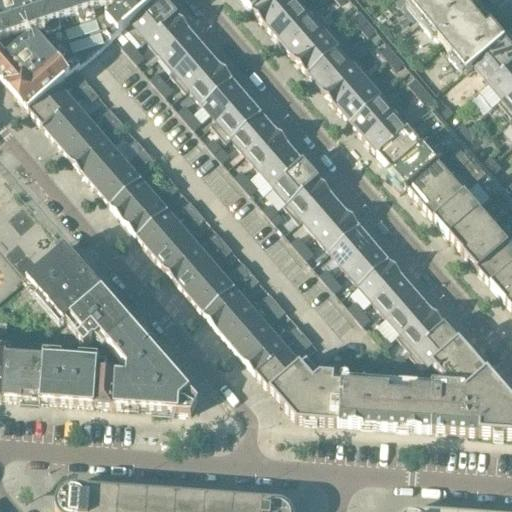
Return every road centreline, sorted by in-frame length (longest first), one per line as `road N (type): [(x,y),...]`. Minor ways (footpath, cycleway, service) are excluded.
road 1 (residential): [(200,0),(511,361)]
road 2 (residential): [(248,469),(248,419),(0,132)]
road 3 (residential): [(0,454),(248,469)]
road 4 (residential): [(340,477),(511,489)]
